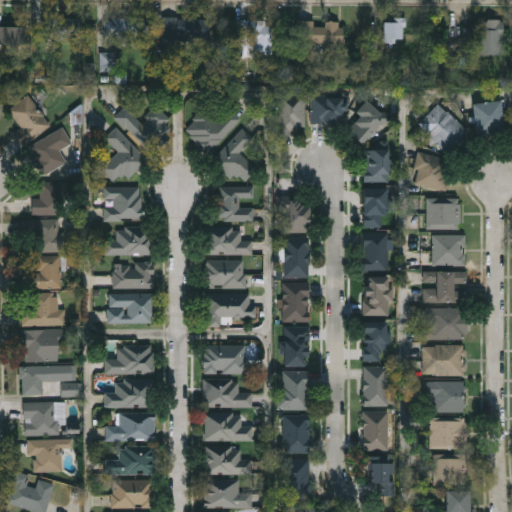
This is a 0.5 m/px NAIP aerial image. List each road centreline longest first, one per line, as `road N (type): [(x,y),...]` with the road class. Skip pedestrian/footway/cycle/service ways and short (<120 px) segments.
road 1 (residential): [(359,511),(337,440),(341,250),(328,172)]
road 2 (residential): [(501,184),(504,511)]
road 3 (residential): [(183,511),(184,185)]
